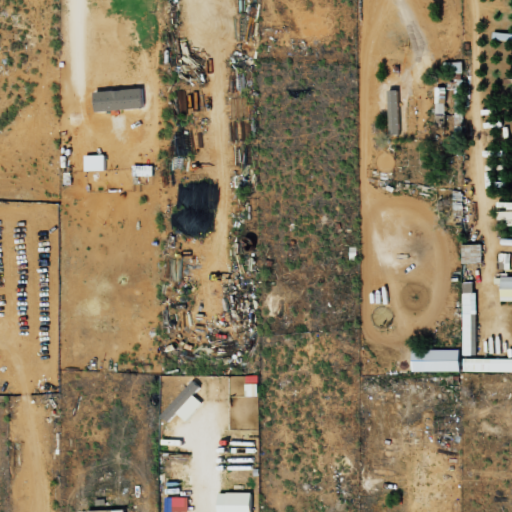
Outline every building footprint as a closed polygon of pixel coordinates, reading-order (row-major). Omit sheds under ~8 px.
[(143,108),(143,89),(95,90),(95,110),(143,108)] [(415,99),(407,99),(407,133),(415,133),(415,99)] [(427,371),(461,371),(460,349),(426,350),(427,371)] [(511,371),(511,358),(464,357),(464,371),(511,371)] [(246,396),(259,396),(259,375),(246,376),(246,396)] [(163,415),(170,421),(177,413),(187,421),(203,402),(194,395),(200,386),(192,380),(163,415)] [(252,511),(252,492),(219,492),(218,511),(252,511)] [(173,511),(189,511),(188,497),(168,497),(168,505),(173,505),(173,511)]
